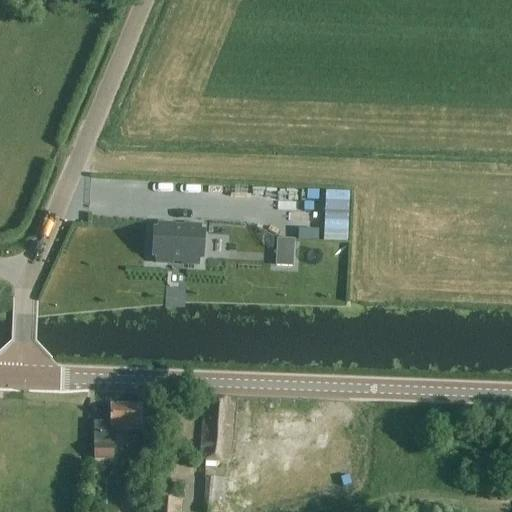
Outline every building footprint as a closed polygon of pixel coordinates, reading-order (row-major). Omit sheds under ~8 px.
[(314,236),(315,205),(300,204),(299,235),(314,236)] [(197,226),(181,226),(181,229),(171,229),(171,225),(155,225),(155,231),(151,231),(150,257),(154,257),(154,264),(170,264),(170,261),(180,261),(180,264),(196,265),(196,259),(200,259),(201,233),(197,233),(197,226)] [(292,267),(293,240),(276,240),(275,266),(292,267)] [(108,270),(118,270),(118,253),(109,252),(108,270)] [(242,276),(257,276),(258,256),(243,255),(242,276)] [(137,433),(138,408),(105,407),(105,426),(90,426),(89,462),(107,462),(108,432),(137,433)] [(244,457),(244,466),(282,470),(283,460),(285,440),(273,439),(273,432),(258,430),(247,429),(246,443),(244,457)] [(283,460),(282,470),(321,473),(322,463),(323,449),(324,436),(321,436),(297,434),(297,441),(289,440),(285,440),(283,460)] [(207,442),(205,467),(216,468),(218,443),(207,442)] [(210,493),(212,471),(192,469),(189,491),(210,493)] [(269,500),(268,483),(241,484),(241,501),(269,500)]
